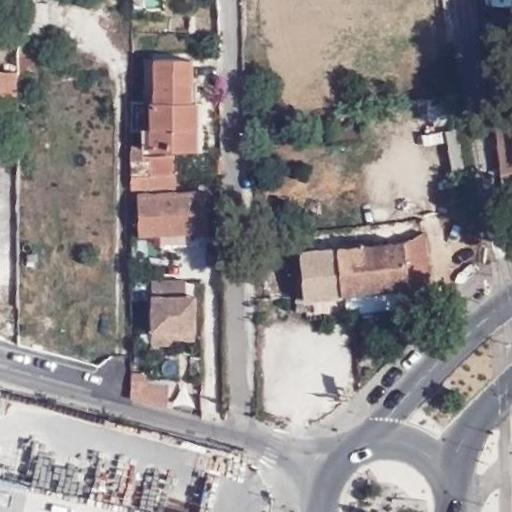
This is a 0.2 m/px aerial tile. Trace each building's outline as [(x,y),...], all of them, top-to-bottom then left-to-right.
[(38,6),(20,6),(20,35),(50,34),(49,6),(38,6)] [(187,56),(156,56),(156,99),(154,99),(154,100),(154,143),(195,143),(194,98),(187,99),(187,56)] [(0,106),(21,107),(21,71),(0,71),(0,106)] [(148,143),(154,143),(154,100),(141,100),(141,127),(148,127),(148,143)] [(420,115),(425,134),(446,129),(441,110),(420,115)] [(511,115),(494,119),(499,174),(511,172),(511,115)] [(355,140),(354,123),(333,123),(333,141),(355,140)] [(451,174),(464,173),(460,127),(447,128),(451,174)] [(133,143),(133,160),(148,160),(148,143),(133,143)] [(174,159),(148,160),(148,175),(175,174),(174,159)] [(148,175),(148,160),(133,160),(133,175),(148,175)] [(148,175),(133,175),(133,188),(177,186),(177,174),(175,174),(148,175)] [(204,191),(142,195),(143,232),(206,230),(204,191)] [(426,286),(422,231),(400,241),(291,252),(291,261),(290,261),(295,310),(304,309),(304,299),(426,286)] [(189,301),(188,293),(188,279),(154,279),(154,330),(174,329),(197,330),(197,301),(189,301)] [(197,292),(188,293),(189,301),(197,301),(197,292)] [(174,337),(174,329),(154,330),(154,343),(174,343),(174,337)] [(197,337),(197,330),(174,329),(174,337),(197,337)] [(133,374),(133,397),(166,406),(168,398),(170,385),(146,384),(147,374),(133,374)]
